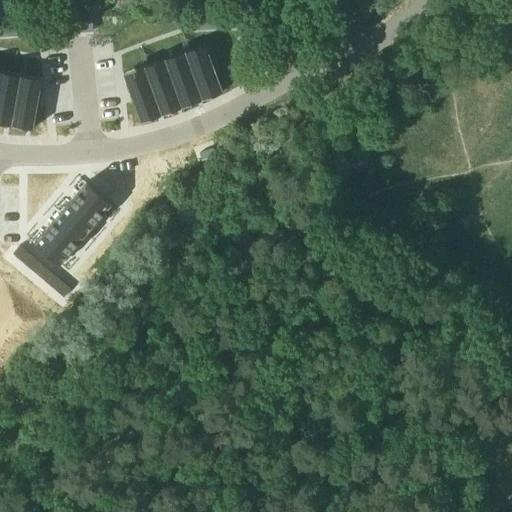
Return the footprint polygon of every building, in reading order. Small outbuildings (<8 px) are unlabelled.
[(79,23),(80,31),(92,31),(91,22),(79,23)] [(227,31),(239,30),(238,22),(226,23),(227,31)] [(55,24),(56,33),(68,32),(67,23),(55,24)] [(68,32),(80,31),(79,23),(67,23),(68,32)] [(203,32),(215,32),(214,23),(202,24),(203,32)] [(215,32),(227,31),(226,23),(214,23),(215,32)] [(44,33),(56,33),(55,24),(43,25),(44,33)] [(191,33),(203,32),(202,24),(190,25),(191,33)] [(20,34),(32,34),(31,25),(19,26),(20,34)] [(32,34),(44,33),(43,25),(31,25),(32,34)] [(8,35),(20,34),(19,26),(7,27),(8,35)] [(248,42),(247,30),(239,30),(239,42),(248,42)] [(249,54),(248,42),(239,42),(240,54),(249,54)] [(187,61),(202,100),(222,92),(208,53),(187,61)] [(241,67),(249,66),(249,54),(240,54),(241,67)] [(181,107),(202,100),(187,61),(167,68),(181,107)] [(249,66),(241,67),(241,79),(250,78),(249,66)] [(161,115),(181,107),(167,68),(147,76),(161,115)] [(140,122),(161,115),(147,76),(126,83),(140,122)] [(0,123),(11,125),(15,100),(18,84),(0,80),(0,123)] [(18,84),(15,100),(11,125),(32,129),(35,117),(40,88),(18,84)] [(98,218),(111,203),(85,182),(73,197),(98,218)] [(59,212),(85,234),(98,218),(73,197),(59,212)] [(72,249),(85,234),(59,212),(47,228),(72,249)] [(59,264),(72,249),(47,228),(34,243),(59,264)] [(19,259),(26,251),(19,246),(12,254),(19,259)] [(32,256),(26,251),(19,259),(25,265),(32,256)] [(38,262),(32,256),(25,265),(31,270),(38,262)] [(45,267),(38,262),(31,270),(38,276),(45,267)] [(51,273),(45,267),(38,276),(44,281),(51,273)] [(44,281),(50,287),(58,278),(51,273),(44,281)] [(50,287),(57,292),(64,283),(58,278),(50,287)] [(64,283),(57,292),(63,297),(70,289),(64,283)]
